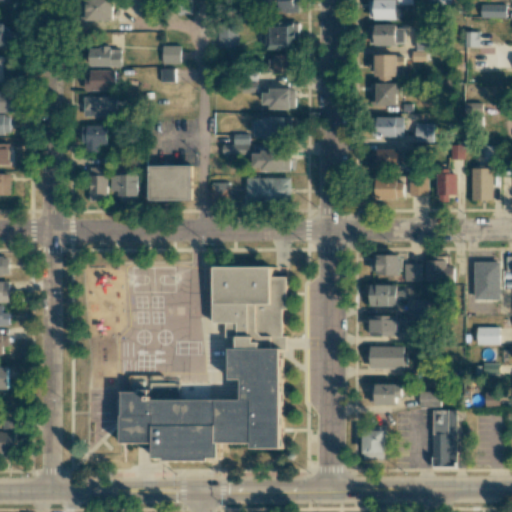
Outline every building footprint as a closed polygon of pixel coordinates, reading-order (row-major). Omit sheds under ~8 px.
[(113,20),(112,0),(86,0),(86,20),(113,20)] [(298,0),(266,0),(267,12),(298,11),(298,0)] [(397,18),(396,0),(368,0),(369,19),(397,18)] [(507,17),(507,4),(481,4),(481,17),(507,17)] [(299,22),(270,22),(270,30),(260,30),(260,41),(267,41),(266,49),(299,49),(299,22)] [(369,25),(369,44),(405,44),(404,25),(369,25)] [(218,49),(238,49),(237,27),(217,27),(218,49)] [(416,49),(437,49),(436,30),(416,31),(416,49)] [(480,31),(464,31),(464,46),(479,47),(480,31)] [(163,63),(180,63),(181,45),(163,45),(163,63)] [(121,65),(121,47),(89,48),(89,66),(121,65)] [(412,61),(426,61),(426,51),(412,50),(412,61)] [(294,54),(273,54),(273,72),(293,73),(294,54)] [(398,79),(397,69),(404,68),(404,55),(369,55),(369,70),(377,70),(377,79),(398,79)] [(0,81),(9,81),(9,56),(0,56),(0,81)] [(175,68),(161,69),(161,82),(175,81),(175,68)] [(86,90),(115,89),(115,70),(86,70),(86,90)] [(397,83),(370,83),(370,106),(397,105),(397,83)] [(295,107),(295,88),(263,89),(263,107),(295,107)] [(13,92),(0,91),(0,111),(13,112),(13,92)] [(83,96),(83,116),(116,116),(116,97),(83,96)] [(464,112),(481,113),(482,103),(464,102),(464,112)] [(0,134),(10,134),(10,114),(0,114),(0,134)] [(404,116),(371,117),(372,136),(404,136),(404,116)] [(256,138),(290,138),(290,117),(255,117),(256,138)] [(414,142),(432,142),(433,123),(415,122),(414,142)] [(107,125),(83,125),(83,152),(100,152),(99,144),(107,144),(107,125)] [(249,154),(249,134),(234,133),(233,144),(222,144),(222,153),(249,154)] [(0,163),(10,163),(10,143),(0,143),(0,163)] [(482,159),(496,159),(497,145),(482,145),(482,159)] [(371,149),(371,168),(403,168),(403,149),(371,149)] [(289,169),(289,150),(252,151),(253,170),(289,169)] [(192,200),(192,165),(149,166),(149,200),(192,200)] [(90,201),(108,200),(108,167),(89,167),(90,201)] [(471,200),(493,200),(493,167),(471,168),(471,200)] [(437,195),(457,195),(457,170),(437,170),(437,195)] [(0,195),(11,195),(11,173),(0,173),(0,195)] [(138,174),(111,174),(112,190),(118,190),(118,201),(138,201),(138,174)] [(246,202),(290,204),(291,178),(247,176),(246,202)] [(410,196),(428,195),(427,176),(409,177),(410,196)] [(404,198),(404,179),(370,178),(369,198),(404,198)] [(210,202),(231,202),(231,182),(210,182),(210,202)] [(400,255),(370,255),(370,273),(399,274),(400,255)] [(10,257),(0,256),(0,275),(9,276),(10,257)] [(425,260),(425,281),(455,281),(455,266),(446,266),(446,260),(425,260)] [(500,261),(474,262),(474,299),(500,299),(500,261)] [(421,264),(404,263),(404,281),(421,281),(421,264)] [(216,267),(272,267),(272,277),(287,277),(287,310),(283,310),(283,335),(288,335),(288,351),(284,351),(284,448),(255,448),(255,442),(223,442),(223,457),(212,457),(212,462),(168,462),(168,457),(159,457),(159,442),(126,442),(126,394),(144,394),(144,390),(152,390),(152,385),(180,385),(180,399),(244,399),(244,377),(231,377),(231,346),(237,346),(237,334),(227,334),(227,323),(216,323),(216,267)] [(9,281),(0,280),(0,301),(9,302),(9,281)] [(369,305),(397,306),(397,299),(405,299),(405,290),(397,290),(397,285),(370,284),(369,305)] [(424,299),(407,299),(407,314),(423,314),(424,299)] [(397,315),(369,315),(369,335),(397,336),(397,315)] [(499,344),(499,327),(476,326),(476,344),(499,344)] [(404,368),(404,346),(369,346),(369,367),(404,368)] [(0,388),(10,389),(9,367),(0,366),(0,388)] [(368,384),(368,404),(400,404),(400,384),(368,384)] [(440,391),(419,391),(419,407),(440,407),(440,391)] [(457,410),(433,409),(432,465),(456,466),(457,410)] [(17,418),(3,418),(3,432),(0,431),(0,452),(16,453),(17,418)] [(385,430),(363,430),(363,458),(384,459),(385,430)]
